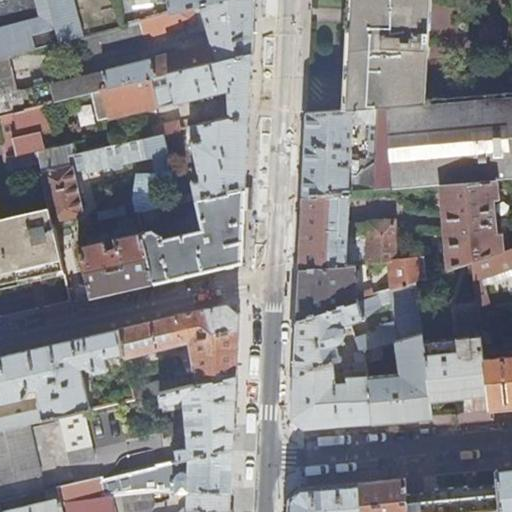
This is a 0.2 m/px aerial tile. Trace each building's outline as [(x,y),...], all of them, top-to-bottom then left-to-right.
[(0,58),(80,36),(83,35),(73,0),(41,0),(43,6),(41,7),(44,17),(0,28),(0,58)] [(254,8),(254,0),(214,0),(202,3),(212,43),(174,52),(173,49),(152,54),(152,58),(104,69),(105,73),(56,85),(59,99),(91,91),(252,53),(254,8)] [(122,0),(129,23),(173,11),(171,0),(122,0)] [(171,0),(173,11),(191,6),(202,3),(214,0),(171,0)] [(355,0),(353,41),(350,109),(380,106),(420,103),(423,45),(430,45),(431,30),(424,29),(425,0),(355,0)] [(196,22),(191,6),(173,11),(129,23),(101,31),(105,47),(196,22)] [(84,53),(105,47),(101,31),(83,35),(80,36),(84,53)] [(251,73),(252,53),(91,91),(98,119),(108,117),(109,119),(229,89),(230,114),(188,124),(191,139),(192,138),(201,177),(193,179),(196,191),(179,194),(181,201),(197,197),(246,186),(248,141),(251,73)] [(511,179),(511,95),(420,103),(380,106),(375,190),(444,185),(497,180),(511,179)] [(43,103),(0,112),(0,129),(2,138),(6,154),(7,154),(10,168),(15,167),(13,156),(25,152),(44,148),(40,132),(49,129),(43,103)] [(305,163),(304,184),(303,196),(374,190),(375,190),(380,106),(350,109),(308,113),(305,163)] [(82,132),(97,126),(90,108),(75,113),(82,132)] [(152,124),(155,135),(165,133),(181,129),(179,118),(152,124)] [(183,139),(181,129),(165,133),(167,143),(183,139)] [(87,167),(169,149),(167,143),(165,133),(155,135),(83,151),(87,167)] [(25,152),(28,164),(40,161),(51,207),(55,224),(63,222),(62,217),(83,212),(70,154),(76,153),(74,141),(44,148),(25,152)] [(451,268),(474,261),(502,252),(501,233),(496,233),(494,200),(498,199),(497,180),(444,185),(451,268)] [(244,224),(246,186),(197,197),(201,215),(196,216),(193,221),(195,230),(163,237),(162,232),(153,227),(152,218),(160,216),(162,211),(161,205),(138,211),(142,230),(154,281),(242,260),(244,224)] [(161,205),(181,201),(179,194),(178,188),(114,202),(117,215),(138,211),(161,205)] [(374,198),(374,190),(303,196),(301,238),(300,270),(354,265),(388,261),(392,261),(395,221),(369,223),(368,240),(348,239),(349,223),(350,200),(374,198)] [(65,266),(55,224),(51,207),(4,218),(0,199),(0,280),(26,275),(45,270),(65,266)] [(369,223),(349,223),(348,239),(368,240),(369,223)] [(123,288),(154,281),(142,230),(117,236),(116,233),(110,234),(113,246),(109,247),(106,238),(81,244),(93,295),(123,288)] [(474,261),(479,305),(488,304),(487,291),(482,279),(511,269),(511,248),(502,252),(474,261)] [(424,257),(392,261),(388,261),(391,284),(392,290),(416,282),(425,279),(424,257)] [(357,301),(354,265),(300,270),(298,299),(297,321),(357,301)] [(422,334),(416,282),(392,290),(379,294),(383,306),(389,303),(392,302),(397,330),(399,341),(422,334)] [(374,288),(376,295),(379,294),(392,290),(391,284),(374,288)] [(364,319),(383,306),(379,294),(376,295),(359,301),(364,319)] [(359,301),(357,301),(297,321),(296,352),(293,417),(304,428),(336,425),(373,421),(367,376),(365,363),(352,364),(354,378),(346,378),(346,384),(335,385),(335,379),(339,378),(337,360),(341,359),(338,348),(342,347),(341,344),(344,339),(345,335),(344,331),(341,327),(364,319),(359,301)] [(189,340),(197,383),(236,374),(237,345),(239,312),(227,302),(145,309),(119,327),(124,352),(125,355),(189,340)] [(460,391),(489,387),(485,359),(484,344),(482,328),(480,312),(459,315),(461,339),(423,343),(429,394),(460,391)] [(105,357),(124,352),(119,327),(0,354),(0,402),(25,397),(29,389),(36,387),(41,408),(0,417),(0,430),(31,423),(89,409),(80,367),(87,365),(88,368),(95,372),(108,369),(105,357)] [(489,327),(482,328),(484,344),(491,343),(489,327)] [(360,353),(395,342),(399,341),(397,330),(383,329),(355,338),(360,353)] [(423,343),(422,334),(399,341),(395,342),(399,373),(382,375),(381,370),(376,370),(377,376),(367,376),(373,421),(403,419),(432,416),(429,394),(423,343)] [(511,407),(511,356),(485,359),(489,387),(491,410),(511,407)] [(178,448),(180,459),(233,447),(234,409),(236,374),(197,383),(185,386),(160,392),(167,425),(180,423),(179,415),(186,414),(190,445),(178,448)] [(134,398),(160,392),(185,386),(183,375),(131,387),(134,398)] [(0,484),(42,475),(31,423),(0,430),(0,484)] [(68,449),(71,464),(96,458),(92,444),(68,449)] [(58,487),(61,500),(153,492),(189,489),(231,491),(232,468),(233,447),(180,459),(58,487)] [(511,511),(511,468),(498,470),(499,485),(501,511),(511,511)] [(405,478),(378,481),(324,486),(301,488),(289,500),(288,511),(407,511),(406,495),(405,478)] [(420,493),(406,495),(407,511),(501,511),(499,485),(474,488),(469,488),(469,486),(436,490),(436,492),(420,493)] [(63,511),(229,511),(231,491),(189,489),(188,507),(183,507),(180,511),(118,511),(152,509),(155,504),(153,492),(61,500),(63,511)] [(63,511),(61,500),(4,511),(63,511)]
